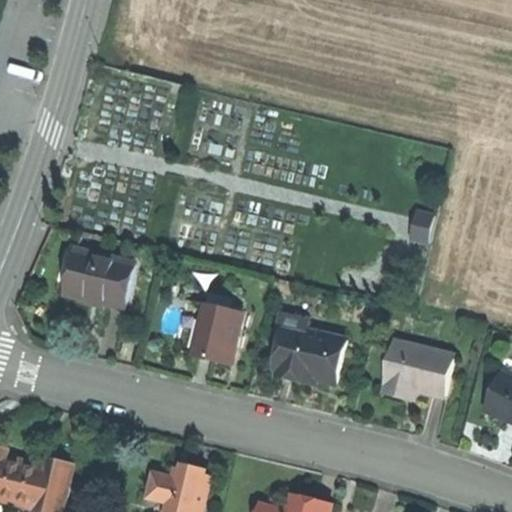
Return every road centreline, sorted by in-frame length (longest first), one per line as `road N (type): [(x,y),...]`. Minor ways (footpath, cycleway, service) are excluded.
road 1 (residential): [(0,362),(511,502)]
road 2 (tertiary): [(0,274),(87,0)]
